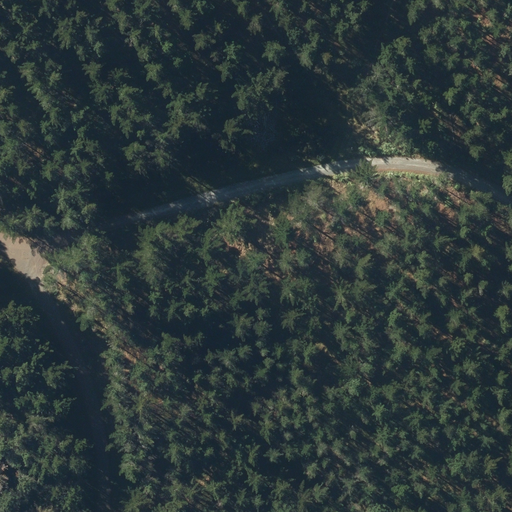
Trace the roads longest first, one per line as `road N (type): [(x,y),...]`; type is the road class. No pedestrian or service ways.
road 1 (track): [(12,259),(166,209),(388,156),(491,183),(511,200)]
road 2 (unclassified): [(96,511),(112,402),(0,246)]
